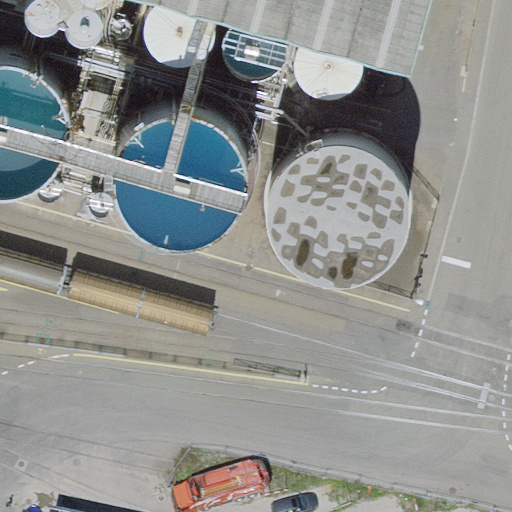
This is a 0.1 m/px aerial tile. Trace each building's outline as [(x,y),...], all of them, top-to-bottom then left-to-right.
[(203,2),(200,0),(155,0),(153,2),(147,11),(145,23),(146,34),(151,44),(159,52),(170,57),(180,58),(191,56),(200,50),(207,42),(211,32),(212,21),(209,11),(203,2)] [(449,0),(288,0),(438,41),(449,0)] [(347,34),(336,30),(325,29),(314,32),(304,38),(298,47),(294,58),(294,69),(298,80),(304,89),(314,95),(324,98),(336,98),(347,93),(356,85),(361,75),(363,64),(361,52),(355,42),(347,34)] [(49,69),(33,55),(12,46),(0,44),(0,175),(17,173),(36,164),(51,149),(60,130),(63,108),(59,87),(49,69)] [(231,119),(215,104),(195,95),(172,93),(150,98),(131,111),(118,129),(111,150),(111,172),(119,194),(134,211),(152,222),(173,227),(195,224),(215,215),(231,200),(241,181),(244,160),(241,139),(231,119)] [(299,151),(283,168),(273,190),(271,214),(277,238),(291,258),(311,272),(335,279),(359,278),(381,268),(400,252),(411,232),(415,209),(411,187),(401,166),(385,150),(365,140),(342,136),(319,140),(299,151)]
